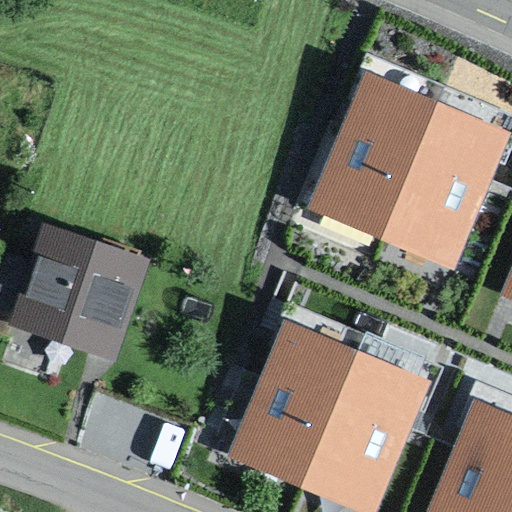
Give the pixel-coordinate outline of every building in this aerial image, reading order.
[(511,134),(511,106),(373,47),(363,71),(511,134)] [(325,203),(385,228),(433,113),(373,88),(325,203)] [(494,138),(433,113),(385,228),(446,254),(494,138)] [(94,337),(103,308),(120,314),(135,269),(48,240),(39,268),(11,258),(0,292),(0,299),(26,308),(24,313),(94,337)] [(285,302),(277,327),(429,375),(437,350),(285,302)] [(244,451),(305,476),(353,361),(292,336),(244,451)] [(413,386),(353,361),(305,476),(365,501),(413,386)] [(441,511),(511,511),(511,427),(482,415),(441,511)]
